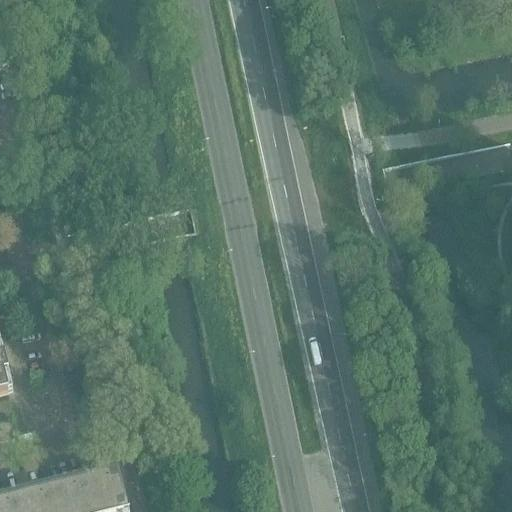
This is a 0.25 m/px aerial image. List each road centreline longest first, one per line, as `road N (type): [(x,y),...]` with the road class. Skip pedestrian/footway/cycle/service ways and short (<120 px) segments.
road 1 (primary): [(359,511),(245,0)]
road 2 (primary): [(194,0),(303,511)]
road 3 (residential): [(0,454),(59,438),(76,424),(19,260),(0,141)]
